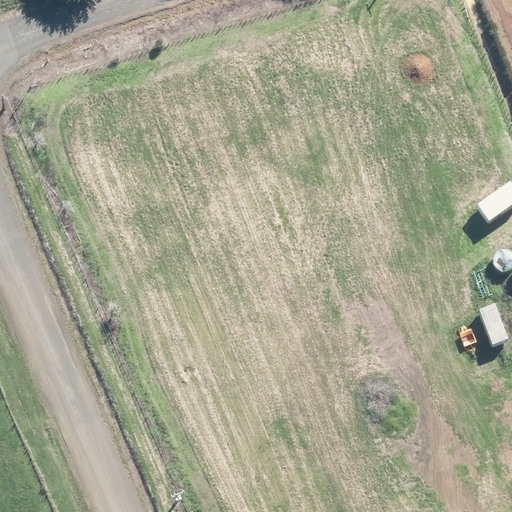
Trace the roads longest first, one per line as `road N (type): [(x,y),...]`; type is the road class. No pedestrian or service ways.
road 1 (unclassified): [(106,511),(0,264)]
road 2 (unclassified): [(0,43),(115,0)]
